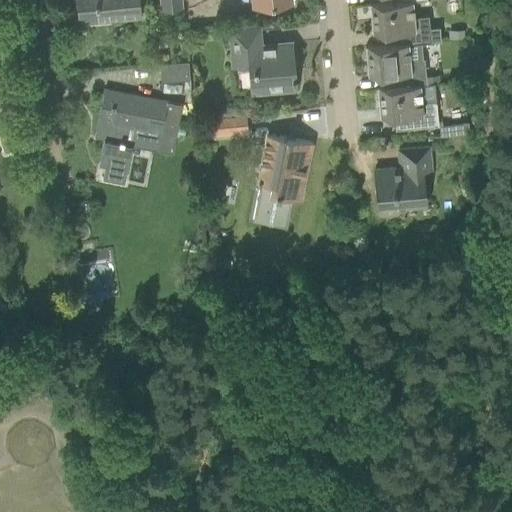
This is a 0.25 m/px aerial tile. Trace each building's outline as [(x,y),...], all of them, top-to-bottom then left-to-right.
[(75,0),(76,9),(78,9),(79,22),(139,17),(137,0),(75,0)] [(160,0),(161,8),(181,6),(180,0),(160,0)] [(400,1),(369,4),(371,34),(403,31),(404,43),(404,44),(420,42),(420,43),(439,41),(437,24),(428,25),(428,15),(413,17),(412,1),(400,2),(400,1)] [(259,25),(227,28),(231,66),(252,64),(254,92),(294,88),(293,80),(295,80),(294,75),(293,75),(290,42),(261,45),(259,25)] [(448,38),(463,38),(463,29),(448,30),(448,38)] [(404,44),(404,43),(364,47),(367,76),(398,74),(399,85),(426,83),(424,59),(422,59),(420,43),(420,42),(404,44)] [(158,65),(160,83),(187,81),(186,63),(158,65)] [(0,114),(11,116),(9,94),(0,92),(0,90),(3,73),(0,72),(0,114)] [(382,87),(376,87),(379,117),(393,116),(410,115),(411,128),(431,126),(438,126),(435,99),(434,82),(431,83),(426,83),(399,85),(382,87)] [(181,105),(123,93),(104,89),(96,131),(95,131),(94,134),(104,136),(98,165),(104,167),(102,179),(123,183),(132,142),(126,140),(129,124),(157,130),(153,150),(171,153),(175,135),(177,124),(181,105)] [(213,135),(246,132),(244,115),(211,118),(213,135)] [(209,122),(195,123),(196,134),(210,132),(210,131),(209,122)] [(467,134),(466,122),(451,124),(453,136),(467,134)] [(186,126),(177,124),(175,135),(183,137),(186,126)] [(261,183),(254,218),(284,224),(289,198),(300,200),(312,142),(266,133),(256,182),(261,183)] [(421,172),(430,171),(428,146),(398,149),(399,167),(374,169),(377,214),(379,214),(379,203),(394,202),(395,213),(396,212),(395,205),(424,203),(421,172)] [(88,201),(79,202),(80,215),(90,214),(88,201)] [(77,295),(68,296),(69,307),(79,305),(77,295)] [(1,336),(8,341),(13,334),(5,329),(1,336)]
